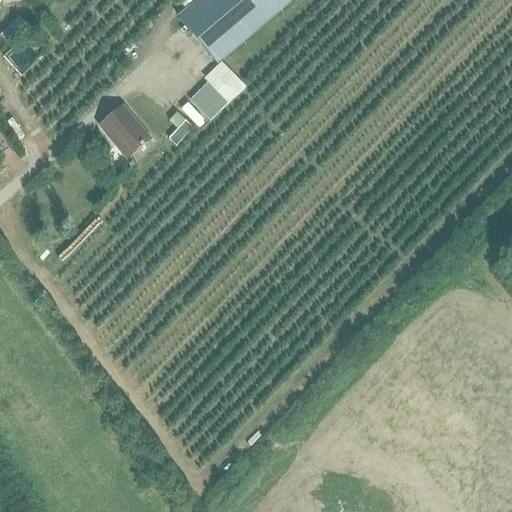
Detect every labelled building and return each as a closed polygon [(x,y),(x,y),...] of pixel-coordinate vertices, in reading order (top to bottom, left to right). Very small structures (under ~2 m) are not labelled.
[(177,0),(187,12),(178,19),(217,65),(294,0),(177,0)] [(26,41),(7,61),(22,76),(42,57),(26,41)] [(229,105),(246,88),(222,63),(205,80),(208,84),(191,101),(211,122),(228,104),(229,105)] [(150,141),(124,109),(101,128),(128,160),(150,141)] [(177,147),(193,129),(177,114),(170,122),(179,130),(169,140),(177,147)]
